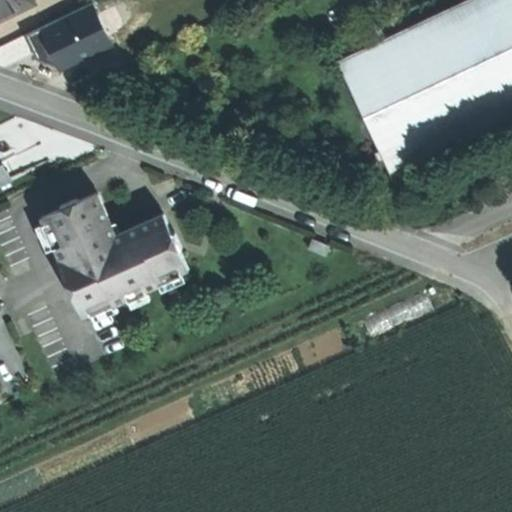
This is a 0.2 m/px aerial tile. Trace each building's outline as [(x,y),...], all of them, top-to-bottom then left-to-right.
[(0,0),(0,20),(35,3),(33,0),(0,0)] [(108,0),(97,0),(37,29),(58,74),(128,41),(108,0)] [(511,0),(467,0),(340,62),(391,174),(511,116),(511,0)] [(2,141),(0,142),(0,182),(18,174),(10,158),(5,160),(1,151),(5,149),(2,141)] [(99,194),(45,217),(65,261),(62,262),(86,314),(114,301),(116,304),(161,284),(159,281),(189,267),(165,215),(114,237),(109,227),(113,225),(99,194)] [(330,246),(313,239),(310,248),(327,255),(330,246)]
